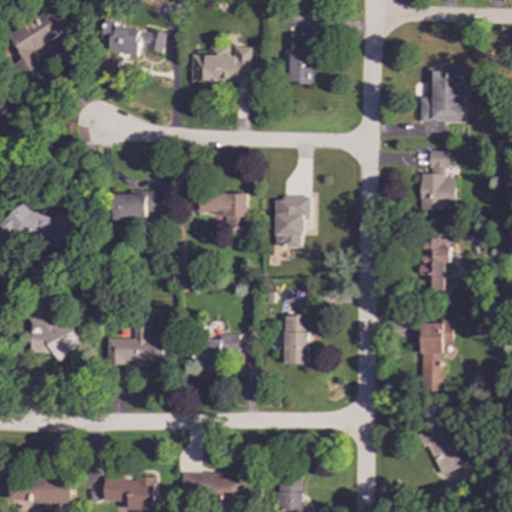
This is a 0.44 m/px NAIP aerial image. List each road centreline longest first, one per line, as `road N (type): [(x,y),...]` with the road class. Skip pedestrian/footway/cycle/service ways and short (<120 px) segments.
road 1 (residential): [(362,511),(372,0)]
road 2 (residential): [(362,425),(0,423)]
road 3 (residential): [(368,147),(113,131)]
road 4 (residential): [(511,19),(373,14)]
